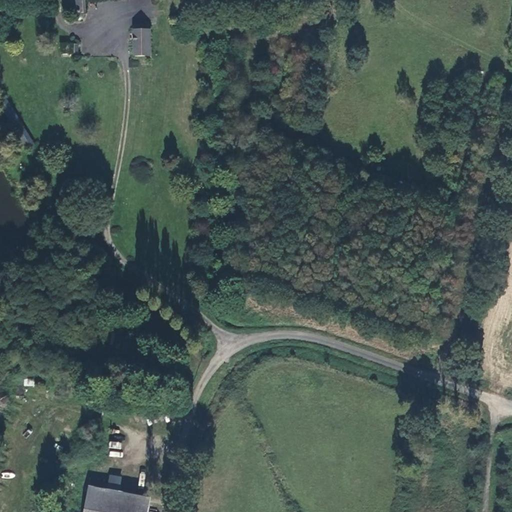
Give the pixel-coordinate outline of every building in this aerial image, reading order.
[(70,0),(70,14),(74,14),(74,17),(75,19),(76,20),(78,20),(80,19),(82,17),(82,16),(82,14),(86,14),(85,0),(70,0)] [(149,54),(148,29),(134,29),(134,55),(143,55),(149,54)] [(78,43),(60,42),(60,53),(78,54),(78,43)] [(109,448),(121,449),(122,442),(109,441),(109,448)] [(118,490),(121,477),(111,475),(108,488),(118,490)] [(99,511),(101,500),(85,497),(82,511),(99,511)] [(99,511),(146,511),(147,508),(101,500),(99,511)]
